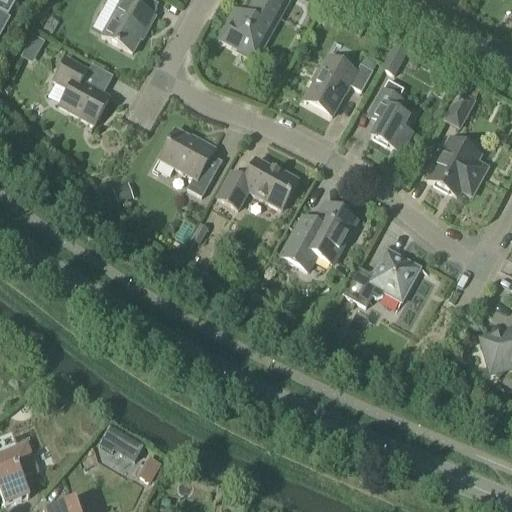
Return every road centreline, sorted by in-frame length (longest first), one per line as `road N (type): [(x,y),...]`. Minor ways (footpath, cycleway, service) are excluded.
road 1 (tertiary): [(511,506),(248,389),(107,310),(0,234)]
road 2 (residential): [(482,267),(306,165),(155,104)]
